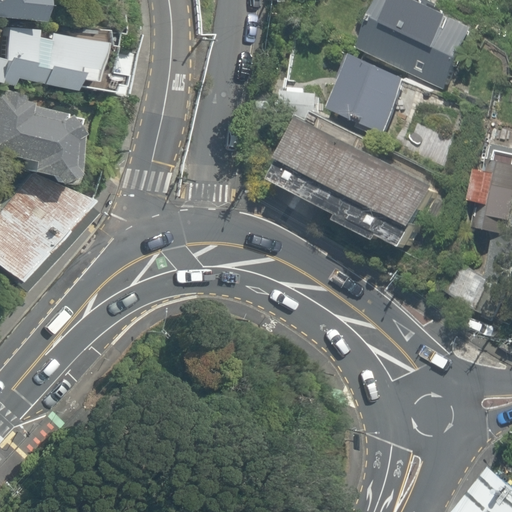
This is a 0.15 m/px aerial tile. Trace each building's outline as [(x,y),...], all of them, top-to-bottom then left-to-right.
[(0,0),(0,18),(35,23),(38,0),(0,0)] [(385,0),(362,48),(448,91),(478,28),(458,19),(460,16),(424,0),(385,0)] [(94,38),(2,25),(0,37),(0,81),(117,97),(123,54),(93,50),(94,38)] [(388,134),(415,80),(362,55),(361,57),(359,56),(347,80),(350,82),(336,109),(388,134)] [(0,156),(22,161),(21,169),(66,180),(82,109),(0,90),(0,156)] [(295,159),(283,181),(351,217),(349,222),(387,243),(390,237),(412,249),(444,187),(414,171),(418,165),(319,113),(316,121),(305,116),(301,122),(307,125),(290,157),(295,159)] [(511,147),(494,144),(491,158),(488,157),(487,166),(489,166),(488,171),(480,169),(473,202),(479,204),(474,227),(511,234),(511,147)] [(0,270),(10,280),(85,198),(30,173),(0,206),(0,270)] [(501,285),(462,261),(445,289),(483,313),(501,285)] [(511,511),(511,481),(494,467),(459,511),(511,511)]
